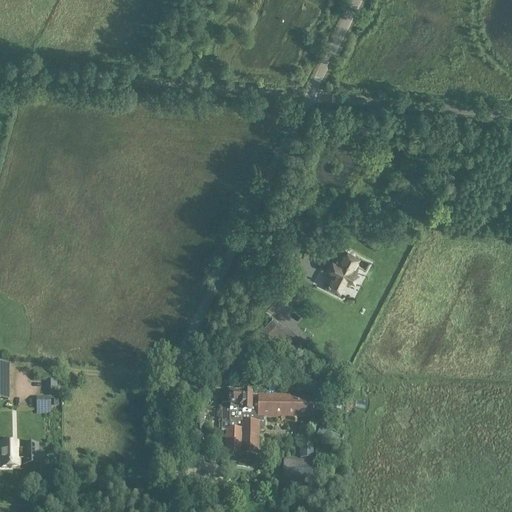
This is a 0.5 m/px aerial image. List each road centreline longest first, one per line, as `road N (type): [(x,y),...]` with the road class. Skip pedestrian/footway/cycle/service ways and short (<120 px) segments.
road 1 (unclassified): [(173,511),(175,371),(310,94)]
road 2 (track): [(310,94),(0,70)]
road 3 (unclassified): [(310,94),(511,114)]
